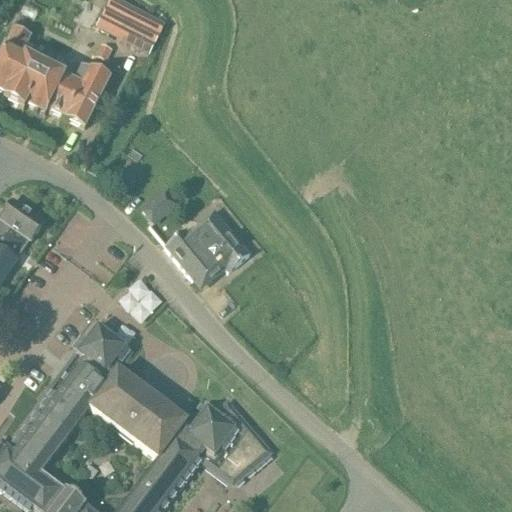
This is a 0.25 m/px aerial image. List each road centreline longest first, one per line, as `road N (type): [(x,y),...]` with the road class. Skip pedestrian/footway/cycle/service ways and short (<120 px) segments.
road 1 (unclassified): [(373,483),(228,347),(114,217),(48,170),(0,149)]
road 2 (track): [(328,202),(361,298),(357,417),(344,454)]
